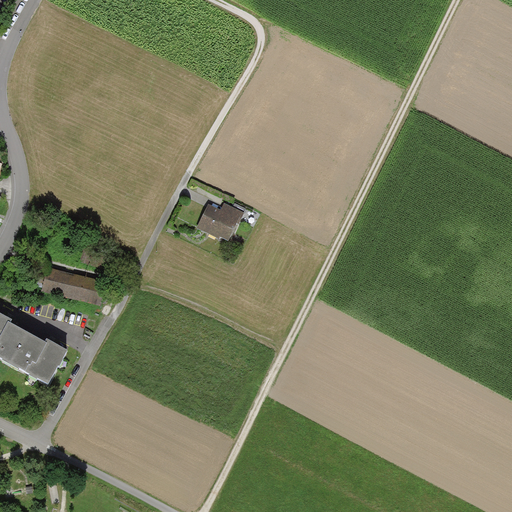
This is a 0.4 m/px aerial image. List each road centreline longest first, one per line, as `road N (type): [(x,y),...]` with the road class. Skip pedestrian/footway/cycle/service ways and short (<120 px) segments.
road 1 (track): [(201,511),(453,0)]
road 2 (track): [(183,179),(259,47),(254,19),(213,0)]
road 3 (residential): [(0,425),(170,511)]
road 4 (residential): [(0,101),(21,196),(0,254)]
